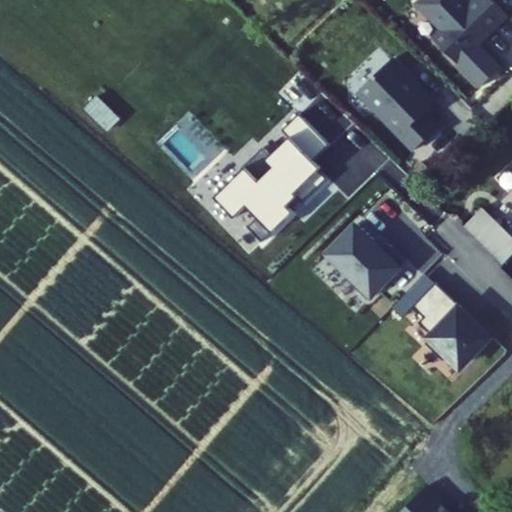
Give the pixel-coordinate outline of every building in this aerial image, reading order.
[(496,0),(473,0),(472,2),(470,0),(419,0),(418,2),(445,29),(436,38),(461,63),(481,83),(502,62),(482,43),(510,14),(496,0)] [(436,103),(394,59),(360,91),(417,150),(439,129),(425,115),(436,103)] [(271,155),(264,148),(215,196),(237,218),(248,207),(258,217),(250,226),(265,242),(297,211),(292,206),(299,199),(306,207),(334,180),(315,161),(331,145),(301,114),(285,130),(291,136),(271,155)] [(462,225),(502,265),(511,254),(511,233),(483,205),(462,225)] [(388,250),(357,220),(326,251),(372,296),(403,265),(401,263),(406,258),(393,245),(388,250)] [(421,321),(431,331),(458,303),(437,283),(416,304),(427,315),(421,321)] [(495,335),(460,301),(458,303),(431,331),(428,334),(462,368),(495,335)] [(451,511),(426,487),(401,511),(451,511)]
